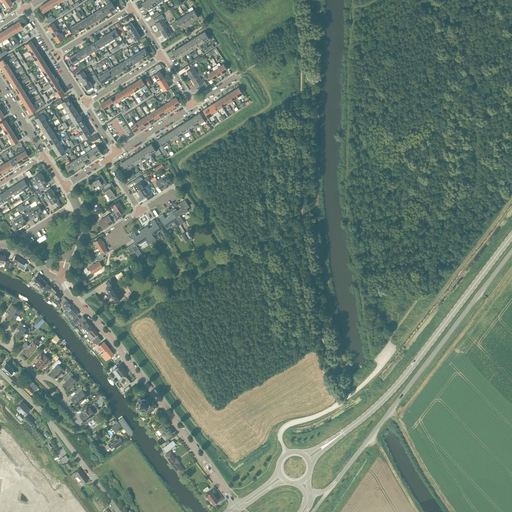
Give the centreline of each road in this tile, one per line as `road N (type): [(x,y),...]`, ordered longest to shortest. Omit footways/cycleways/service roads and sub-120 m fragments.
road 1 (track): [(207,0),(267,107),(180,168),(235,254),(302,214)]
road 2 (unclassified): [(310,494),(332,486),(511,251)]
road 3 (tertiary): [(235,506),(62,278)]
road 4 (secondary): [(328,443),(400,381),(511,236)]
road 5 (unclassified): [(118,511),(61,435),(0,372)]
road 6 (track): [(127,322),(235,254)]
